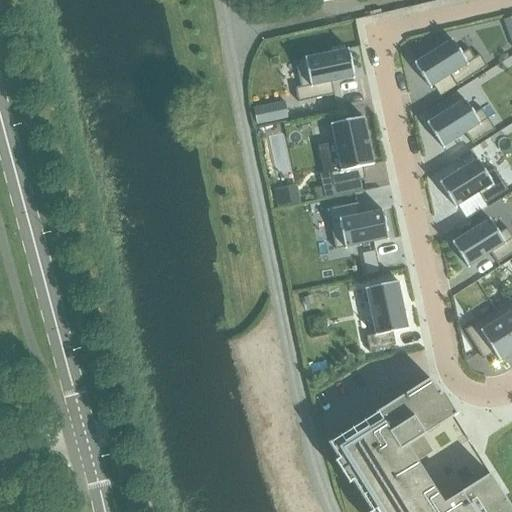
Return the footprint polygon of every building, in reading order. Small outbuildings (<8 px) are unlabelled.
[(470,79),(488,67),(483,60),(480,55),(475,58),(469,49),(464,53),(461,55),(456,46),(452,40),(451,41),(434,53),(417,63),(416,64),(416,63),(415,64),(423,77),(431,89),(432,89),(431,88),(450,76),(453,81),(456,87),(457,87),(470,79)] [(301,85),(295,87),(299,103),(316,99),(335,95),(332,83),(353,78),(354,79),(355,79),(349,49),(348,50),(345,50),(345,47),(345,46),(333,49),(331,49),(332,54),(307,59),(307,58),(306,58),(305,59),(301,60),(296,61),(301,85)] [(467,83),(470,93),(486,88),(482,78),(467,83)] [(428,123),(427,123),(434,135),(443,149),(444,148),(454,141),(466,134),(469,139),(473,145),(483,138),(495,131),(482,110),(474,114),(465,100),(464,100),(464,101),(464,102),(444,114),(429,124),(428,123)] [(285,103),(273,106),(277,122),(288,120),(285,103)] [(335,142),(320,145),(326,174),(331,173),(333,187),(349,184),(366,180),(364,173),(363,168),(374,165),(374,164),(373,164),(367,135),(364,120),(364,119),(365,119),(364,118),(331,125),(331,126),(332,126),(335,142)] [(441,183),(440,183),(456,209),(457,208),(457,207),(459,206),(478,193),(485,204),(493,199),(508,190),(495,169),(487,174),(478,160),(472,150),(458,159),(465,169),(442,183),(441,183)] [(296,186),(275,191),(279,209),(300,205),(296,186)] [(327,210),(333,234),(336,250),(337,250),(345,248),(346,249),(347,249),(347,248),(369,244),(388,240),(389,240),(385,222),(383,211),(382,211),(381,211),(382,212),(368,215),(360,216),(359,209),(358,204),(341,207),(329,210),(327,210)] [(511,255),(511,236),(507,229),(499,234),(490,220),(453,244),(468,267),(491,253),(498,264),(511,255)] [(377,263),(365,265),(367,276),(379,274),(377,263)] [(403,306),(398,284),(399,284),(399,282),(365,289),(366,291),(367,290),(372,315),(376,334),(376,335),(375,335),(370,336),(367,337),(369,347),(370,351),(398,345),(395,333),(409,330),(409,328),(408,328),(408,329),(408,328),(403,306)] [(511,301),(496,311),(501,320),(511,337),(511,301)] [(511,355),(511,337),(501,320),(496,311),(465,331),(484,360),(495,353),(500,362),(505,359),(510,356),(511,355)] [(454,417),(430,379),(329,444),(371,511),(511,511),(511,508),(505,497),(490,475),(444,504),(416,459),(431,449),(423,437),(454,417)]
